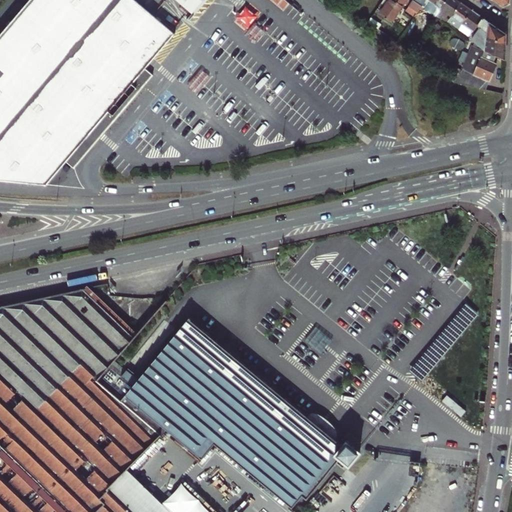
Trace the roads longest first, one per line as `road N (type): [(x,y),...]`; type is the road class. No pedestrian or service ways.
road 1 (primary): [(350,179),(0,254)]
road 2 (primary): [(350,179),(282,182),(134,209),(0,206)]
road 3 (primary): [(0,283),(327,212)]
road 4 (secondary): [(327,212),(339,221),(476,196),(493,203),(511,232)]
road 5 (primary): [(327,212),(511,173)]
road 6 (unknown): [(290,511),(221,464),(204,461),(172,477),(192,511)]
road 7 (primary): [(511,142),(350,179)]
road 8 (secondary): [(499,451),(511,303)]
